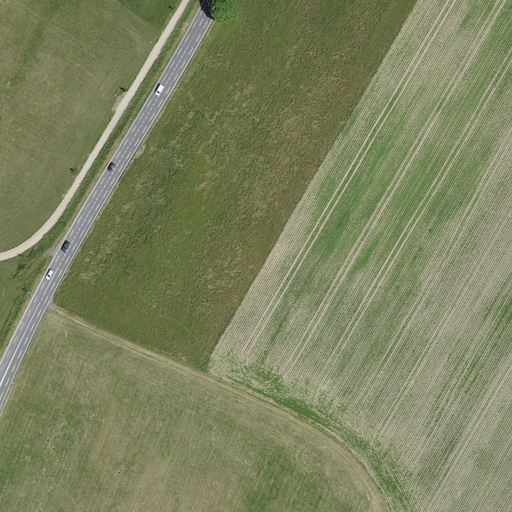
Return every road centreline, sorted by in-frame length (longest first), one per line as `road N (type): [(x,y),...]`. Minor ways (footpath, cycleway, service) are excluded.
road 1 (primary): [(213,0),(43,293),(0,387)]
road 2 (track): [(0,257),(26,247),(51,222),(184,0)]
